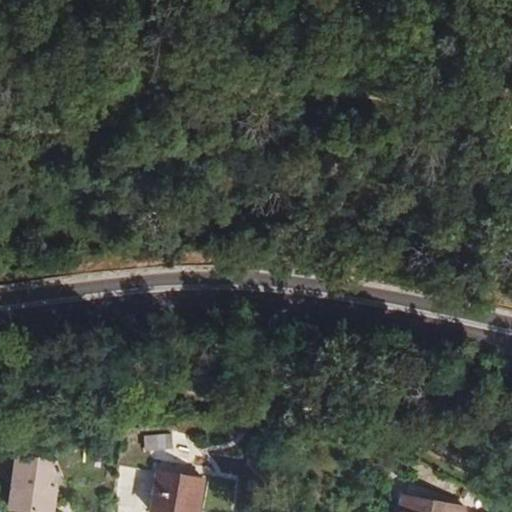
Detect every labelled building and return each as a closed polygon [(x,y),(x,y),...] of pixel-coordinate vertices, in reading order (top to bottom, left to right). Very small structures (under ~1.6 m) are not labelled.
[(172,432),(145,433),(145,449),(172,448),(172,432)] [(17,456),(10,506),(52,511),(55,488),(48,487),(52,460),(17,456)] [(283,465),(251,459),(247,480),(279,486),(283,465)] [(198,511),(205,479),(157,471),(151,510),(160,511),(198,511)] [(463,511),(465,505),(402,493),(398,511),(463,511)]
